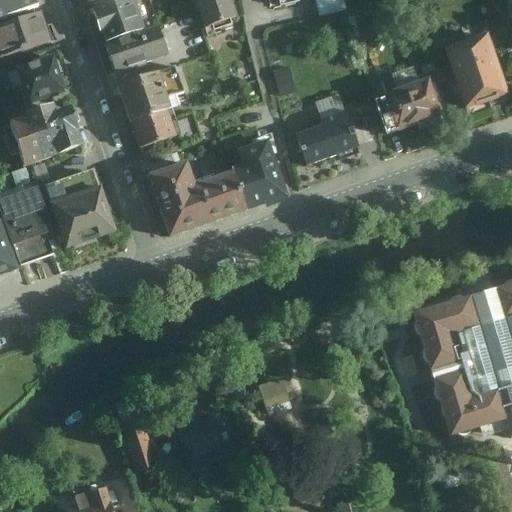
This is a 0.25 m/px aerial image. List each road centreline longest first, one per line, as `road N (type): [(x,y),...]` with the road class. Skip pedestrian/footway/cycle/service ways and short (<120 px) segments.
road 1 (tertiary): [(511,146),(156,269)]
road 2 (residential): [(156,269),(62,0)]
road 3 (tertiary): [(156,269),(0,324)]
